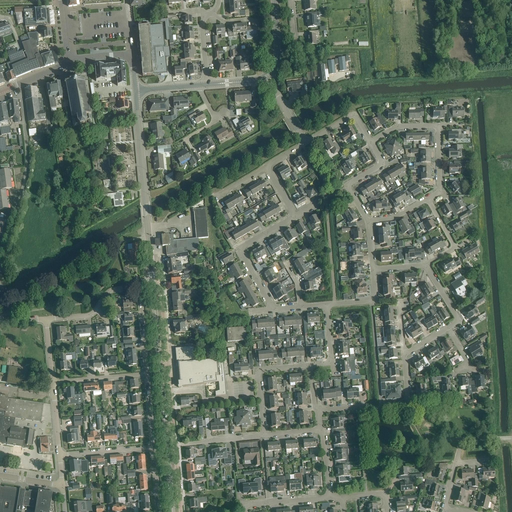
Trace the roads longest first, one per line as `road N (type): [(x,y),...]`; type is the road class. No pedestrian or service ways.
road 1 (tertiary): [(172,511),(152,283)]
road 2 (tertiary): [(152,283),(135,90)]
road 3 (residential): [(318,410),(405,405),(404,354)]
road 4 (residential): [(273,309),(241,249),(294,216)]
